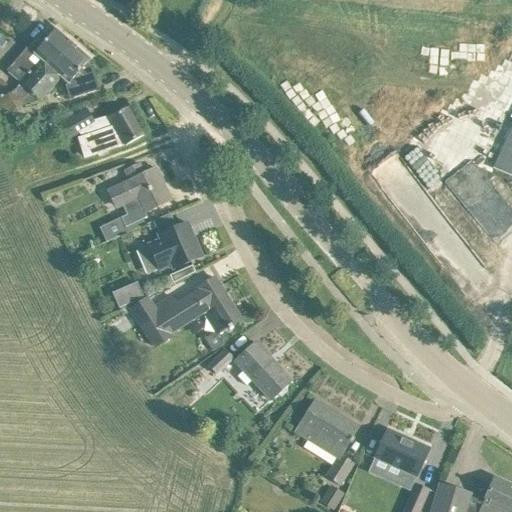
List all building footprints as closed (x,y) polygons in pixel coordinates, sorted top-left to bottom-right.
[(21,84),(16,90),(22,100),(27,95),(28,96),(72,45),(55,29),(35,53),(28,47),(7,71),(21,84)] [(0,114),(8,112),(24,104),(25,106),(39,99),(41,100),(61,77),(68,83),(65,86),(70,100),(100,90),(94,73),(85,65),(90,60),(72,45),(28,96),(27,95),(22,100),(16,90),(15,91),(5,97),(3,95),(0,96),(0,114)] [(107,151),(113,149),(114,151),(125,145),(126,145),(143,135),(128,108),(110,118),(110,119),(99,125),(102,130),(81,137),(78,138),(84,159),(97,154),(99,157),(109,154),(107,151)] [(60,125),(63,133),(64,133),(68,139),(95,124),(87,109),(60,125)] [(53,121),(40,125),(45,139),(57,135),(53,121)] [(511,177),(511,123),(491,168),(511,177)] [(147,217),(145,213),(171,200),(156,168),(144,174),(140,164),(125,171),(127,176),(126,176),(128,180),(107,190),(116,209),(123,206),(127,214),(121,218),(125,227),(147,217)] [(148,244),(159,270),(171,265),(173,269),(202,257),(187,223),(176,228),(170,214),(154,221),(159,234),(156,235),(158,239),(148,244)] [(130,309),(154,348),(173,336),(172,334),(204,314),(217,334),(228,327),(230,330),(233,328),(231,325),(241,319),(215,278),(198,289),(200,292),(177,307),(171,297),(153,308),(147,299),(130,309)] [(120,306),(139,297),(134,285),(114,293),(120,306)] [(255,343),(235,362),(270,400),(291,381),(255,343)] [(201,373),(209,381),(233,356),(225,348),(201,373)] [(325,476),(340,486),(354,463),(341,455),(358,427),(315,400),(295,433),(336,459),(325,476)] [(383,435),(371,465),(415,483),(427,454),(383,435)] [(485,498),(440,485),(431,511),(511,511),(511,486),(494,478),(485,498)] [(334,510),(344,493),(331,485),(321,502),(334,510)] [(422,511),(430,492),(419,486),(408,509),(398,505),(395,511),(422,511)]
